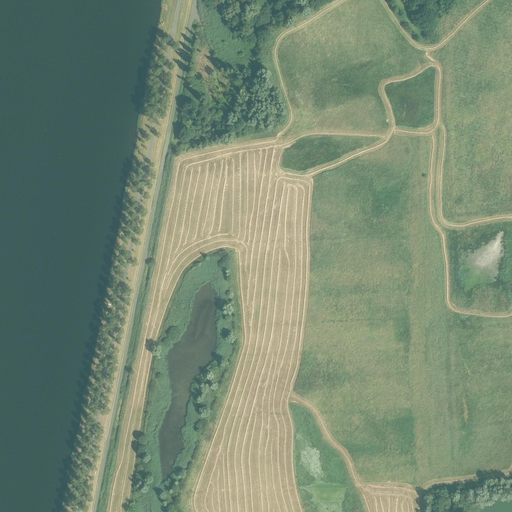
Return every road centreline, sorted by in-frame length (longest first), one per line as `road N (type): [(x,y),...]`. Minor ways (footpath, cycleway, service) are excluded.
road 1 (unclassified): [(78,511),(180,0)]
road 2 (unclassified): [(96,511),(197,0)]
